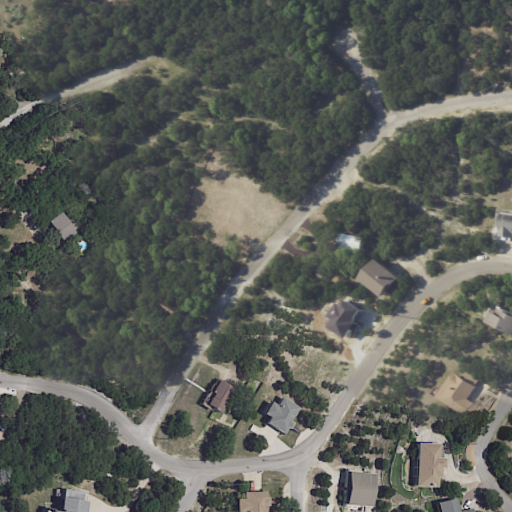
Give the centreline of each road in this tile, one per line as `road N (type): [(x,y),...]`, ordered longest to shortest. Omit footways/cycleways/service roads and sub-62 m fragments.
road 1 (residential): [(511,260),(503,256),(440,284),(387,336),(298,459),(200,468),(164,462),(106,408),(62,389),(0,380)]
road 2 (residential): [(511,101),(372,113),(136,438)]
road 3 (residential): [(507,511),(480,475),(486,437),(511,395)]
